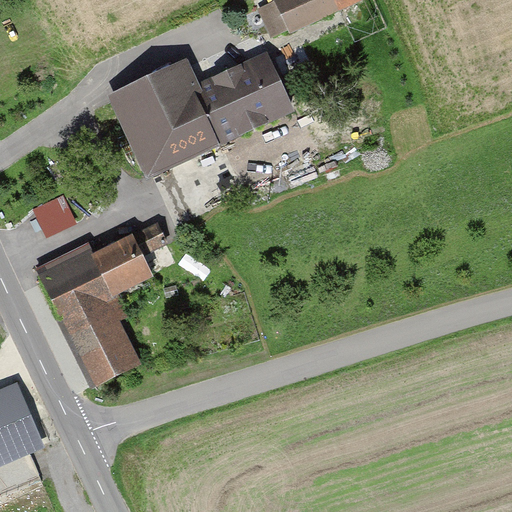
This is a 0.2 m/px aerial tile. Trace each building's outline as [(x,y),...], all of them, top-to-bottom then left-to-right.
[(272,0),(267,3),(285,40),(366,0),(272,0)] [(268,57),(204,86),(231,145),(296,116),(268,57)] [(187,65),(112,100),(153,186),(228,151),(187,65)] [(76,227),(63,197),(37,210),(50,239),(76,227)] [(171,251),(161,228),(137,238),(148,261),(171,251)] [(157,287),(136,241),(100,258),(121,304),(157,287)] [(96,257),(41,283),(91,390),(146,364),(96,257)] [(19,388),(0,396),(0,474),(49,452),(19,388)]
